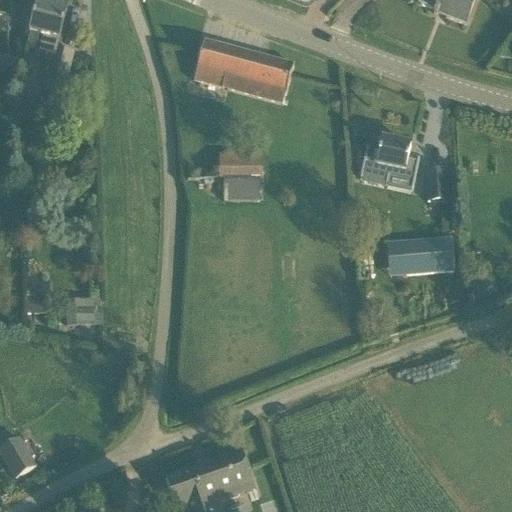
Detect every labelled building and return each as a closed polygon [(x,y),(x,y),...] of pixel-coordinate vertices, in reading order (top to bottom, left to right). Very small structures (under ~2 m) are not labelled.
[(446,19),(465,26),(475,0),(422,0),(420,5),(435,11),(434,15),(437,16),(439,12),(448,15),(446,19)] [(69,83),(65,82),(72,54),(57,50),(67,12),(37,4),(26,50),(36,53),(35,59),(48,62),(40,92),(65,100),(69,83)] [(283,106),(294,67),(204,43),(194,82),(283,106)] [(0,83),(11,86),(16,62),(0,58),(0,83)] [(69,112),(69,133),(87,133),(87,112),(69,112)] [(402,188),(405,173),(410,147),(382,141),(376,167),(377,167),(374,181),(368,180),(365,196),(401,204),(404,188),(402,188)] [(259,202),(259,179),(261,179),(261,158),(220,158),(220,179),(223,179),(223,202),(259,202)] [(425,172),(428,204),(448,202),(445,171),(425,172)] [(454,274),(450,239),(388,244),(391,280),(454,274)] [(47,299),(25,299),(25,315),(47,316),(47,299)] [(83,302),(65,303),(66,328),(84,327),(83,302)] [(19,437),(0,448),(0,454),(14,479),(38,466),(19,437)] [(176,511),(186,508),(187,511),(222,511),(217,497),(252,484),(242,454),(165,481),(176,511)]
